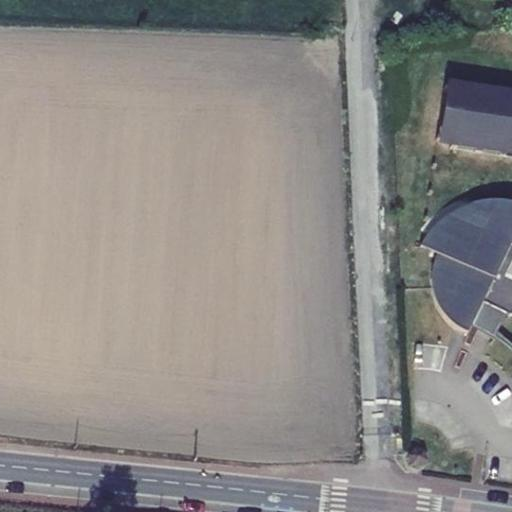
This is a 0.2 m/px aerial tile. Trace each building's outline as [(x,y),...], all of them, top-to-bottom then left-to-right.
[(511,11),(511,0),(504,0),(503,10),(511,11)] [(448,110),(449,110),(454,111),(458,86),(444,84),(434,147),(448,149),(452,124),(447,123),(446,123),(445,122),(444,122),(443,121),(442,120),(442,119),(441,117),(441,116),(441,115),(442,114),(442,113),(443,112),(444,111),(445,111),(447,110),(448,110)] [(511,94),(458,86),(454,111),(449,110),(448,110),(447,110),(445,111),(444,111),(443,112),(442,113),(442,114),(441,115),(441,116),(441,117),(442,119),(442,120),(443,121),(444,122),(445,122),(446,123),(447,123),(452,124),(448,149),(511,158),(511,205),(498,203),(481,203),(470,205),(472,217),(470,218),(468,218),(466,219),(464,220),(462,221),(460,222),(458,223),(455,225),(453,226),(451,228),(449,229),(447,231),(445,232),(443,234),(441,236),(440,238),(438,240),(436,242),(434,244),(433,246),(432,248),(430,250),(429,252),(435,256),(431,266),(429,279),(429,290),(433,304),(440,317),(446,325),(455,331),(471,299),(506,317),(511,317),(511,94)] [(426,237),(419,246),(429,252),(430,250),(432,248),(433,246),(434,244),(436,242),(438,240),(440,238),(441,236),(443,234),(445,232),(447,231),(449,229),(451,228),(453,226),(455,225),(458,223),(460,222),(462,221),(464,220),(466,219),(468,218),(470,218),(472,217),(470,205),(469,205),(454,213),(438,225),(426,237)] [(506,317),(471,299),(455,331),(465,337),(468,331),(490,342),(493,337),(506,317)] [(511,351),(506,346),(493,337),(490,342),(505,353),(511,359),(511,351)] [(415,448),(412,449),(408,451),(406,454),(405,457),(405,461),(407,464),(410,467),(413,468),(417,468),(420,467),(423,465),(425,461),(425,458),(424,454),(422,451),(419,449),(415,448)]
